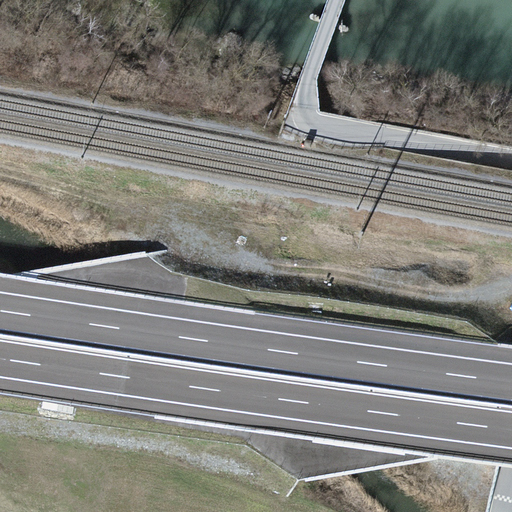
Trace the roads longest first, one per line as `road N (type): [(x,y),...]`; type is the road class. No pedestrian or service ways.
road 1 (track): [(511,281),(203,225),(113,204),(63,178),(0,166)]
road 2 (motorway): [(0,358),(511,429)]
road 3 (motorway): [(511,381),(0,310)]
road 4 (unclassified): [(511,158),(309,122),(306,91),(336,0)]
